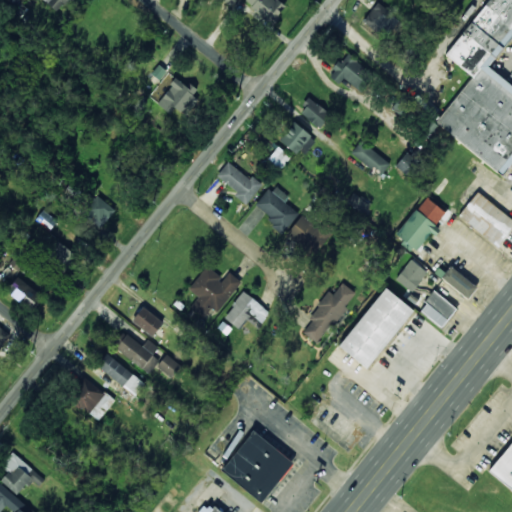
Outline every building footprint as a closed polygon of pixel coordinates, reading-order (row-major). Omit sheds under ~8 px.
[(48,0),(47,2),(60,13),(70,0),(48,0)] [(243,0),(271,24),(286,7),(277,0),(243,0)] [(511,0),(488,0),(447,57),(472,76),(436,124),(504,175),(511,165),(511,86),(489,69),(511,37),(511,0)] [(401,22),(378,3),(363,20),(387,40),(401,22)] [(371,74),(349,53),(329,74),(339,84),(344,78),(356,89),(371,74)] [(200,91),(189,83),(187,86),(177,78),(157,104),(170,114),(175,107),(183,113),(200,91)] [(330,114),(310,98),(299,112),(319,129),(330,114)] [(301,157),(316,141),(295,122),(280,138),(301,157)] [(380,176),(390,164),(362,141),(351,153),(380,176)] [(419,163),(407,153),(395,166),(407,176),(419,163)] [(248,203),(261,187),(229,161),(216,177),(248,203)] [(299,213),(285,202),(289,197),(273,184),(255,208),(285,231),(299,213)] [(509,255),(511,250),(511,239),(508,237),(511,231),(511,217),(468,186),(458,199),(467,205),(457,218),(509,255)] [(347,203),(364,213),(369,204),(353,194),(347,203)] [(101,228),(116,212),(98,195),(83,212),(101,228)] [(433,229),(446,212),(426,197),(396,234),(417,251),(433,229)] [(57,221),(44,210),(35,220),(49,231),(57,221)] [(329,233),(300,215),(288,235),(317,254),(329,233)] [(75,256),(57,238),(45,250),(64,268),(75,256)] [(427,271),(410,259),(396,280),(413,292),(427,271)] [(441,278),(468,299),(477,288),(450,266),(441,278)] [(217,312),(241,282),(229,272),(223,280),(206,267),(189,289),(199,297),(191,307),(203,317),(211,307),(217,312)] [(42,294),(17,278),(7,292),(32,309),(42,294)] [(355,292),(342,283),(334,295),(329,291),(309,319),(312,321),(303,333),(318,344),(355,292)] [(339,347),(368,369),(414,310),(385,288),(339,347)] [(442,328),(457,308),(434,291),(420,311),(442,328)] [(270,312),(244,292),(224,317),(239,329),(246,319),(258,328),(270,312)] [(164,323),(144,307),(132,321),(152,337),(164,323)] [(0,347),(10,335),(0,326),(0,347)] [(158,347),(148,339),(142,346),(126,334),(115,348),(150,374),(160,360),(152,355),(158,347)] [(145,383),(107,353),(97,366),(125,388),(120,394),(130,402),(145,383)] [(172,378),(181,366),(167,354),(157,366),(172,378)] [(115,399),(82,377),(68,399),(101,420),(115,399)] [(262,503),(294,463),(254,431),(222,470),(262,503)] [(39,486),(44,480),(13,452),(1,465),(9,472),(1,480),(17,495),(31,478),(39,486)] [(0,511),(1,511),(6,506),(14,511),(24,511),(19,508),(24,502),(0,484),(0,511)]
